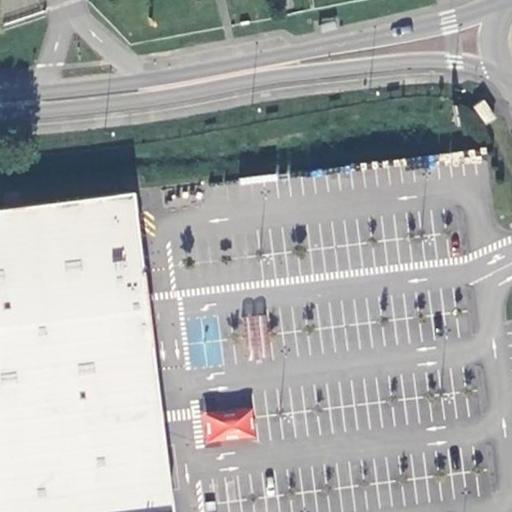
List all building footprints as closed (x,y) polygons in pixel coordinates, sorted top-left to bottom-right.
[(481,100),(472,107),(484,125),(493,119),(481,100)] [(129,191),(0,207),(0,511),(139,511),(138,502),(119,349),(148,345),(142,299),(132,221),(131,214),(129,191)] [(148,345),(119,349),(138,502),(167,498),(148,345)] [(204,410),(204,441),(253,441),(253,410),(204,410)] [(168,511),(167,498),(138,502),(139,511),(168,511)]
